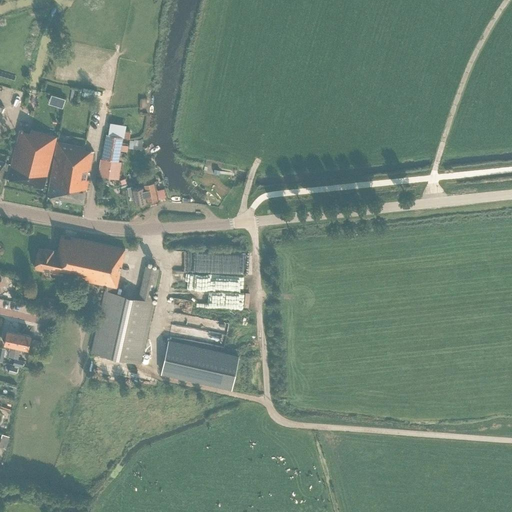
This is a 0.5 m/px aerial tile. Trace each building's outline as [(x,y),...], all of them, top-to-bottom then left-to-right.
[(57,138),(30,131),(30,133),(20,131),(7,180),(43,189),(57,138)] [(122,137),(106,134),(101,158),(118,161),(120,150),(121,145),(122,137)] [(47,197),(83,204),(86,190),(86,191),(93,151),(83,150),(84,147),(57,142),(47,197)] [(100,159),(98,173),(119,176),(121,162),(100,159)] [(132,186),(127,187),(128,196),(133,195),(135,205),(144,203),(144,202),(158,199),(156,191),(154,182),(143,184),(143,187),(132,189),(132,186)] [(91,352),(141,363),(154,302),(151,301),(158,269),(146,266),(138,299),(115,293),(116,288),(117,288),(125,249),(61,235),(58,252),(52,251),(52,250),(45,249),(45,250),(38,249),(34,268),(53,272),(53,274),(60,275),(107,286),(105,291),(91,352)] [(224,289),(236,288),(235,273),(223,273),(224,289)] [(214,303),(225,303),(225,289),(210,290),(210,297),(214,297),(214,303)] [(189,309),(190,298),(176,296),(174,307),(189,309)] [(11,346),(9,357),(13,358),(19,333),(7,330),(4,344),(11,346)] [(19,333),(13,358),(18,359),(20,348),(28,349),(28,348),(34,349),(37,337),(31,336),(19,333)] [(239,357),(168,341),(162,373),(232,389),(239,357)] [(23,360),(14,359),(13,365),(17,366),(21,367),(23,360)] [(15,374),(17,366),(13,365),(10,364),(8,373),(15,374)]
